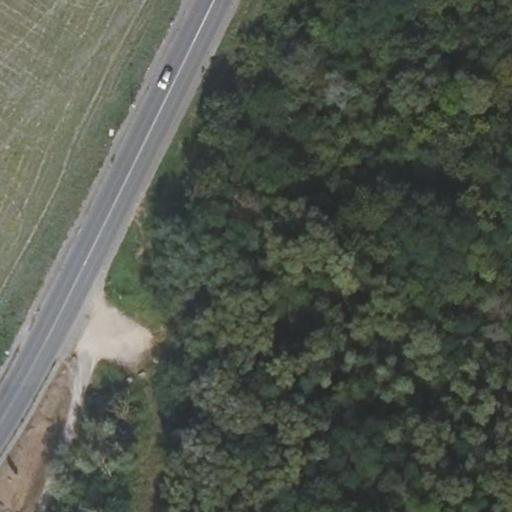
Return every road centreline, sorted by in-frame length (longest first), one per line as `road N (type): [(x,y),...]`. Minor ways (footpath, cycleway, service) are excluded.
road 1 (primary): [(0,422),(94,254),(214,0)]
road 2 (track): [(72,296),(129,357),(162,454),(162,511)]
road 3 (track): [(90,310),(73,423),(45,511)]
